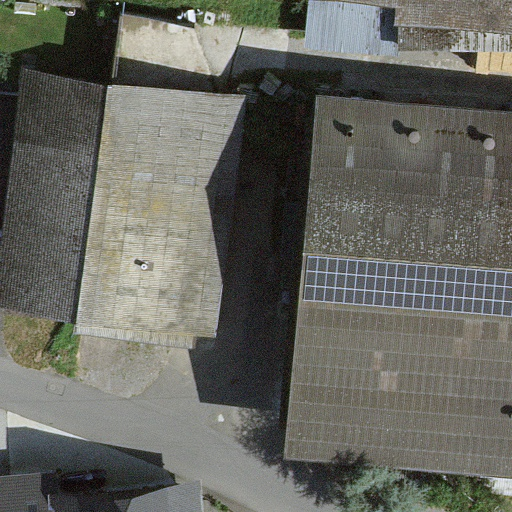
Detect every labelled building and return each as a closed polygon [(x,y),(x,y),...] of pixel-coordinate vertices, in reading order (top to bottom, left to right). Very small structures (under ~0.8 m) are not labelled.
[(511,0),(356,0),(511,16),(511,0)] [(123,18),(126,65),(188,62),(185,14),(123,18)] [(226,97),(13,73),(0,189),(0,303),(200,325),(226,97)] [(511,108),(312,92),(283,446),(511,465),(511,108)] [(44,471),(0,475),(0,511),(186,511),(184,489),(48,503),(44,471)]
